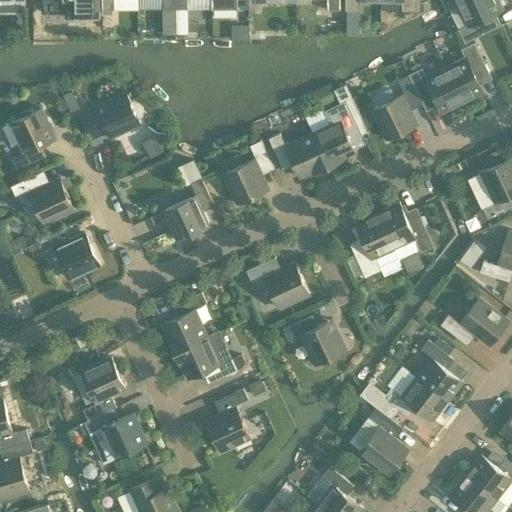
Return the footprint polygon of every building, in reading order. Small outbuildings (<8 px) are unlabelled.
[(3,0),(4,11),(23,11),(22,0),(3,0)] [(40,0),(40,10),(71,10),(71,16),(97,16),(97,0),(40,0)] [(100,0),(100,9),(112,9),(112,0),(100,0)] [(161,0),(162,10),(174,10),(173,0),(161,0)] [(173,0),(174,10),(186,10),(185,0),(173,0)] [(210,0),(210,10),(234,10),(234,9),(246,9),(246,0),(210,0)] [(338,9),(338,0),(325,0),(326,9),(338,9)] [(343,0),(344,10),(359,9),(358,0),(343,0)] [(402,0),(402,9),(417,9),(417,0),(402,0)] [(465,0),(456,5),(462,16),(466,25),(458,29),(464,42),(487,31),(481,18),(502,8),(498,0),(465,0)] [(174,10),(174,22),(186,22),(186,10),(174,10)] [(448,62),(444,64),(451,78),(462,101),(484,90),(480,82),(491,77),(473,41),(461,48),(464,54),(448,62)] [(421,67),(408,73),(422,102),(425,109),(438,103),(442,111),(462,101),(451,78),(444,64),(424,74),(421,67)] [(386,138),(417,123),(409,108),(422,102),(408,73),(398,78),(404,92),(402,93),(372,108),(386,138)] [(94,136),(106,130),(110,136),(140,122),(126,92),(82,112),(94,136)] [(331,124),(313,133),(328,165),(343,158),(342,156),(355,150),(354,148),(358,146),(355,139),(362,135),(360,129),(366,127),(353,99),(347,102),(346,100),(332,107),(335,115),(331,124)] [(17,169),(45,155),(40,145),(55,138),(41,107),(10,121),(24,152),(12,158),(17,169)] [(168,150),(164,131),(151,134),(149,124),(136,127),(143,156),(168,150)] [(268,137),(271,144),(282,139),(279,132),(268,137)] [(282,139),(271,144),(282,166),(293,161),(296,168),(299,176),(312,170),(313,172),(328,165),(313,133),(285,145),(282,139)] [(260,139),(250,144),(255,157),(254,158),(242,163),(237,153),(218,161),(237,203),(268,188),(261,173),(273,167),(264,148),(260,139)] [(481,171),(495,201),(483,207),(488,218),(511,206),(511,196),(511,194),(511,193),(511,157),(511,156),(481,171)] [(74,208),(60,177),(45,184),(39,171),(10,185),(15,195),(28,189),(43,222),(74,208)] [(208,225),(201,211),(214,205),(201,176),(190,181),(196,194),(164,209),(178,239),(208,225)] [(377,211),(393,246),(415,236),(421,249),(432,244),(415,208),(404,213),(399,201),(377,211)] [(375,255),(393,246),(377,211),(354,222),(370,257),(375,255)] [(41,251),(54,245),(69,277),(99,263),(85,232),(70,239),(64,226),(36,240),(41,251)] [(511,231),(508,230),(497,262),(496,263),(483,259),(480,271),(510,280),(511,272),(511,231)] [(470,266),(476,258),(466,250),(460,258),(470,266)] [(309,293),(295,262),(264,276),(279,307),(309,293)] [(251,280),(260,276),(255,265),(246,269),(251,280)] [(202,291),(193,295),(198,306),(206,302),(202,291)] [(198,306),(193,295),(183,300),(173,304),(178,315),(163,321),(169,334),(167,335),(174,350),(206,335),(194,307),(198,306)] [(478,297),(460,320),(490,343),(508,321),(478,297)] [(440,323),(448,329),(455,319),(448,313),(440,323)] [(331,318),(301,333),(315,363),(346,349),(331,318)] [(288,339),(297,334),(292,324),(283,328),(288,339)] [(206,335),(174,350),(181,366),(183,365),(189,377),(203,371),(208,382),(228,372),(223,362),(219,363),(206,335)] [(432,356),(416,375),(447,399),(462,380),(445,367),(452,358),(428,338),(420,347),(428,354),(432,356)] [(83,409),(88,419),(113,408),(116,406),(110,393),(125,387),(111,356),(80,370),(96,403),(83,409)] [(232,358),(223,362),(228,372),(237,368),(232,358)] [(432,419),(447,399),(416,375),(401,395),(432,419)] [(243,387),(234,391),(239,402),(248,397),(243,387)] [(394,404),(401,395),(390,387),(383,396),(394,404)] [(12,432),(3,397),(0,398),(0,447),(29,439),(26,428),(12,432)] [(236,405),(220,413),(206,419),(220,450),(250,436),(236,405)] [(388,434),(397,421),(376,406),(368,415),(380,424),(360,449),(390,472),(408,449),(388,434)] [(102,426),(116,457),(146,443),(132,412),(118,419),(113,408),(88,419),(84,421),(89,432),(102,426)] [(511,438),(511,413),(500,429),(511,438)] [(32,451),(29,439),(0,447),(0,451),(3,461),(0,462),(0,497),(29,489),(19,455),(32,451)] [(481,453),(465,474),(496,497),(511,477),(511,462),(505,457),(498,466),(481,453)] [(333,483),(318,503),(329,511),(358,511),(363,507),(346,494),(354,485),(329,465),(322,474),(333,483)] [(359,467),(354,473),(363,479),(367,473),(359,467)] [(484,511),(489,506),(491,507),(498,498),(496,497),(465,474),(451,492),(468,505),(462,511),(484,511)] [(178,511),(167,486),(160,489),(154,476),(130,487),(141,511),(178,511)] [(329,511),(318,503),(310,511),(329,511)]
